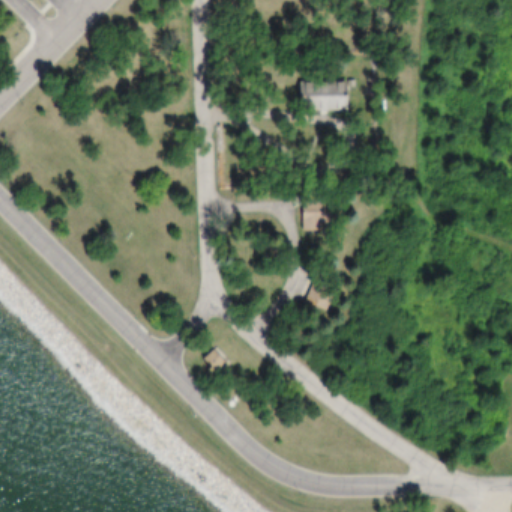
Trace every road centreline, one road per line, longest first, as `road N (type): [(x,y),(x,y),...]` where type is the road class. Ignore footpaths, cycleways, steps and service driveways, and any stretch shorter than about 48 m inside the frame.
road 1 (residential): [(0,194),(276,465),(361,486),(511,480)]
road 2 (residential): [(447,482),(433,463),(212,297),(195,0)]
